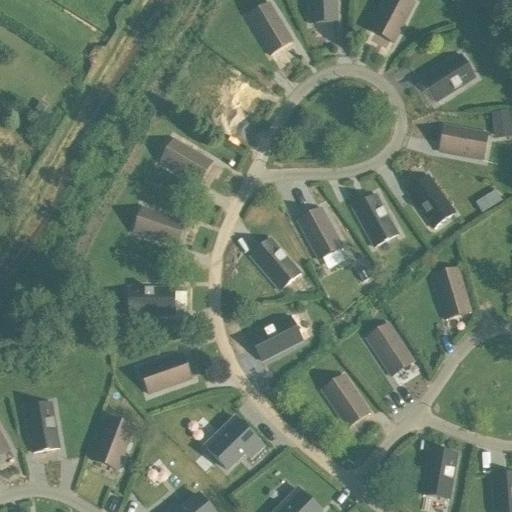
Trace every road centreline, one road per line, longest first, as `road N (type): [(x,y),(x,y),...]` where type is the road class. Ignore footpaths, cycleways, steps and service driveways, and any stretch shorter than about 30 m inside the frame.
road 1 (unclassified): [(356,489),(250,396),(228,360),(215,284),(233,216),(254,181)]
road 2 (unclassified): [(379,82),(397,99),(402,125),(374,168),(254,181)]
road 3 (unclassified): [(254,181),(304,92),(351,70),(379,82)]
